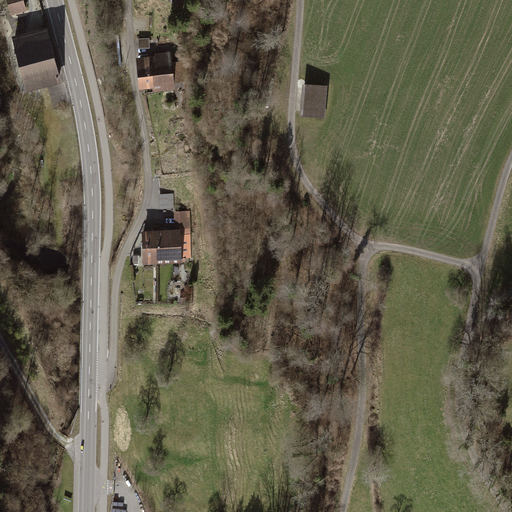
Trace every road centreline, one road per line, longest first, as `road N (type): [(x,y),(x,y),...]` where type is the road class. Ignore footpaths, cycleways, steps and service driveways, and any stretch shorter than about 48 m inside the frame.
road 1 (tertiary): [(90,382),(92,178),(56,0)]
road 2 (residential): [(90,382),(103,382),(112,369),(121,260),(147,200),(130,45)]
road 3 (track): [(301,0),(293,158),(364,245)]
road 4 (residential): [(364,245),(362,414),(341,511)]
road 5 (residential): [(509,511),(486,478),(462,411),(481,269)]
road 6 (tertiary): [(86,511),(90,382)]
